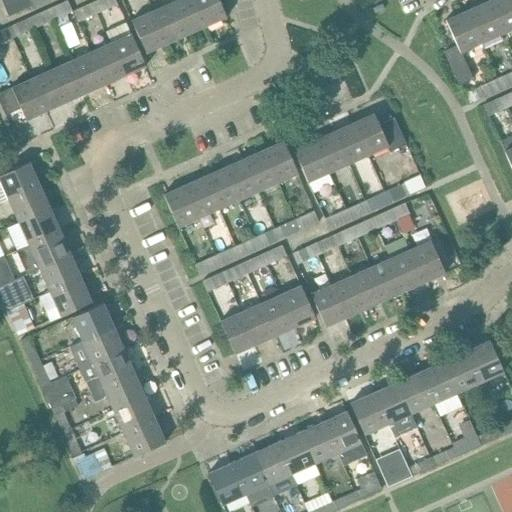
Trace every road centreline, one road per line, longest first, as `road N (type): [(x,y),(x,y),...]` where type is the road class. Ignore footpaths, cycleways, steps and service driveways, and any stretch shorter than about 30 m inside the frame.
road 1 (residential): [(218,409),(188,378),(102,168),(113,150),(235,88),(257,66),(265,26),(260,0)]
road 2 (residential): [(218,409),(243,413),(478,307),(511,272)]
